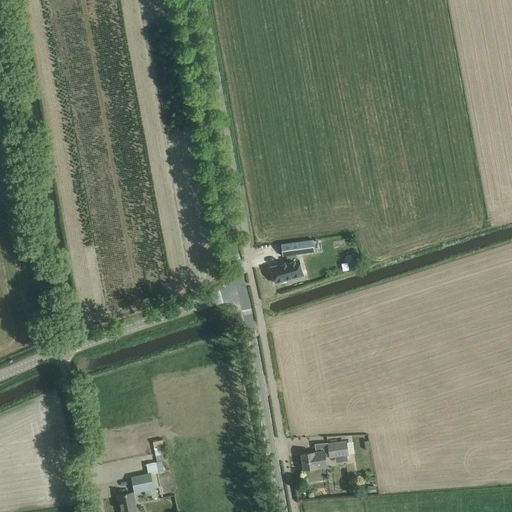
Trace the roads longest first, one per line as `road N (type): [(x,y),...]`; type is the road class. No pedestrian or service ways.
road 1 (tertiary): [(188,0),(242,289)]
road 2 (tertiary): [(284,511),(242,289)]
road 3 (unclassified): [(63,351),(242,289)]
road 4 (unclassified): [(96,511),(63,351)]
